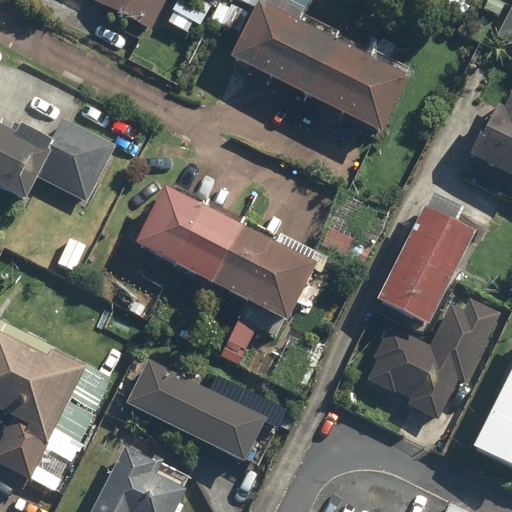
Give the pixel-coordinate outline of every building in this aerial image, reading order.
[(82,0),(94,5),(92,8),(152,37),(168,0),(82,0)] [(343,58),(330,51),(335,41),(298,23),(309,0),(258,0),(252,12),(250,17),(222,2),(211,23),(239,37),(224,66),(375,143),(403,88),(365,69),(370,59),(348,48),(343,58)] [(459,25),(468,9),(451,0),(444,0),(437,12),(459,25)] [(511,6),(494,43),(511,51),(511,6)] [(461,166),(511,192),(511,87),(496,115),(492,113),(461,166)] [(11,131),(7,140),(0,136),(0,197),(21,209),(36,181),(85,206),(113,151),(60,124),(47,150),(11,131)] [(215,214),(210,223),(161,198),(132,253),(284,330),(312,275),(235,236),(240,227),(215,214)] [(372,365),(363,384),(443,428),(463,392),(464,393),(502,323),(449,294),(475,245),(452,233),(459,220),(427,203),(368,311),(390,323),(368,363),(372,365)] [(0,420),(8,424),(0,439),(0,473),(27,487),(86,368),(0,325),(0,420)] [(147,365),(124,408),(241,472),(264,429),(147,365)] [(511,370),(468,457),(511,478),(511,370)] [(125,447),(90,511),(178,511),(186,500),(180,497),(188,483),(125,447)]
